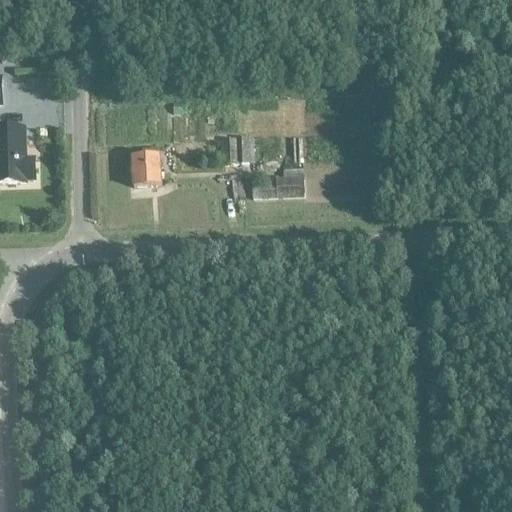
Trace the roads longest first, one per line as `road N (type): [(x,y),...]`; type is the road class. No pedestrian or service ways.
road 1 (unclassified): [(82,253),(511,236)]
road 2 (unclassified): [(12,511),(5,345),(17,297),(46,263),(82,253)]
road 3 (unclassified): [(82,253),(74,0)]
